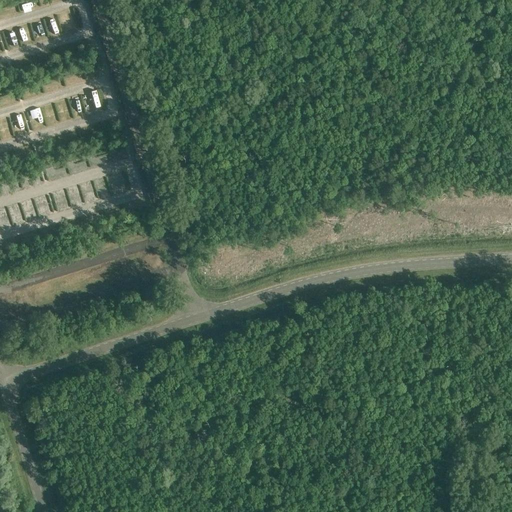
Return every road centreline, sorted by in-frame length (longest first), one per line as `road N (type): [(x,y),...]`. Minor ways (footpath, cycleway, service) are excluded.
road 1 (unclassified): [(43,511),(4,381),(195,318)]
road 2 (unclassified): [(195,318),(97,0)]
road 3 (tertiary): [(195,318),(338,274),(511,261)]
